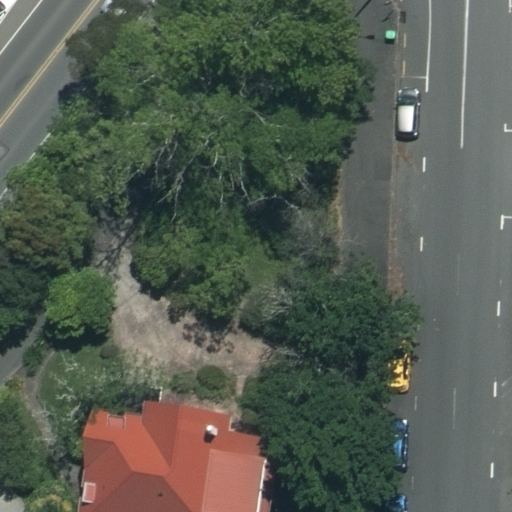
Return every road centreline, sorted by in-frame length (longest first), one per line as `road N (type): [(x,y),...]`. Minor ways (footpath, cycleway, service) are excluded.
road 1 (residential): [(467,0),(449,511)]
road 2 (secondary): [(101,0),(0,130)]
